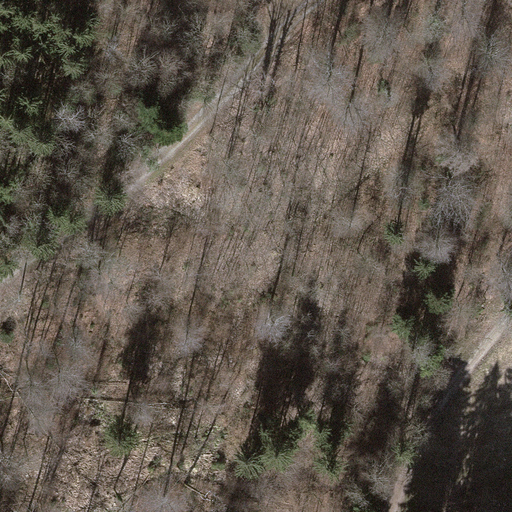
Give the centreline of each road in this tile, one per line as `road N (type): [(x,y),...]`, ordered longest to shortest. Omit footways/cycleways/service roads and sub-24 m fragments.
road 1 (track): [(306,0),(151,171),(0,284)]
road 2 (track): [(389,511),(452,392),(511,317)]
